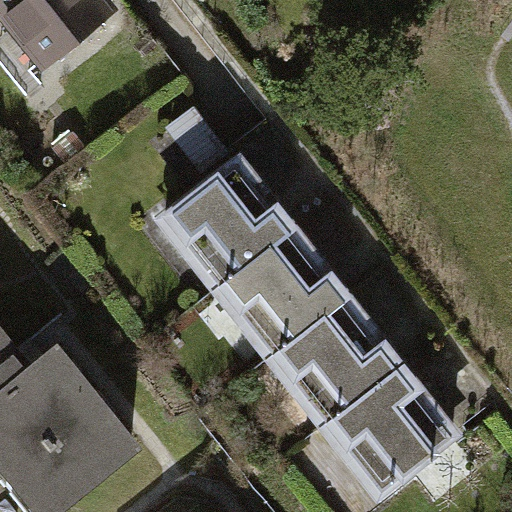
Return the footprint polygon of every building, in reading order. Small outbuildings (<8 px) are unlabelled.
[(0,0),(0,53),(24,83),(119,5),(114,0),(0,0)] [(291,228),(237,159),(166,215),(220,283),(291,228)] [(345,297),(291,228),(220,283),(274,352),(345,297)] [(399,366),(345,297),(274,352),(328,421),(399,366)] [(0,320),(0,455),(41,511),(57,511),(146,442),(64,335),(33,361),(0,320)] [(453,434),(399,366),(328,421),(382,490),(453,434)]
